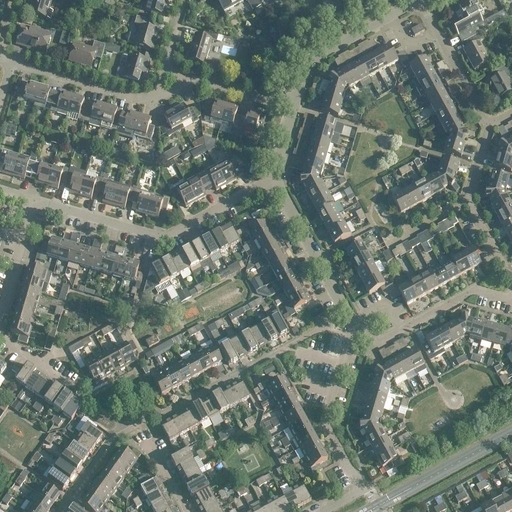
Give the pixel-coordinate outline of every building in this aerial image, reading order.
[(60,0),(32,0),(34,0),(30,14),(50,20),(52,11),(48,10),(50,0),(59,0),(60,0)] [(149,0),(146,11),(164,16),(167,5),(165,4),(166,0),(149,0)] [(246,0),(252,11),(261,6),(257,0),(216,0),(219,5),(221,4),(224,11),(223,12),(226,16),(224,12),(245,0),(246,0)] [(466,42),(480,34),(508,18),(504,11),(481,24),(477,17),(484,14),(480,7),(478,9),(472,0),(470,0),(458,7),(460,10),(459,11),(462,17),(458,19),(462,25),(454,29),(458,37),(461,35),(465,42),(466,42)] [(313,13),(308,16),(312,23),(317,20),(313,13)] [(151,50),(157,31),(147,28),(149,21),(137,17),(134,25),(140,27),(135,45),(151,50)] [(421,25),(414,29),(411,31),(414,37),(424,32),(421,25)] [(22,27),(17,44),(29,48),(29,47),(35,50),(35,51),(45,54),(50,35),(22,27)] [(187,59),(204,64),(211,40),(216,42),(218,35),(205,31),(203,37),(195,35),(192,45),(193,46),(192,49),(190,49),(187,59)] [(63,33),(59,45),(66,47),(69,35),(63,33)] [(483,40),(480,34),(466,42),(469,47),(464,50),(470,60),(469,61),(474,71),(486,65),(482,57),(486,54),(479,42),(483,40)] [(74,45),(69,62),(91,68),(94,58),(101,60),(105,46),(94,43),(92,50),(74,45)] [(389,47),(379,52),(388,67),(397,62),(389,47)] [(388,67),(379,52),(370,57),(378,73),(388,67)] [(129,57),(123,76),(139,81),(141,73),(146,75),(151,58),(140,55),(139,60),(129,57)] [(378,73),(370,57),(360,62),(369,78),(378,73)] [(430,68),(425,58),(409,67),(415,77),(430,68)] [(369,78),(360,62),(351,67),(359,83),(362,88),(372,83),(369,78)] [(505,65),(490,74),(494,80),(490,82),(499,99),(500,99),(500,98),(511,91),(511,89),(507,80),(511,77),(505,65)] [(359,83),(351,67),(339,73),(340,75),(341,75),(348,88),(347,88),(348,89),(359,83)] [(435,78),(430,68),(415,77),(420,86),(435,78)] [(331,83),(329,89),(343,94),(343,93),(344,90),(347,88),(348,88),(341,75),(340,75),(334,78),(327,72),(324,77),(331,83)] [(441,87),(435,78),(420,86),(416,89),(421,98),(425,96),(441,87)] [(24,100),(34,103),(35,103),(40,86),(28,83),(26,90),(21,89),(17,102),(23,104),(24,100)] [(51,90),(40,86),(35,103),(34,103),(33,107),(50,112),(54,99),(49,97),(51,90)] [(446,97),(441,87),(425,96),(430,105),(446,97)] [(327,89),(324,101),(341,106),(344,94),(343,93),(343,94),(329,89),(327,89)] [(62,93),(60,100),(54,99),(50,112),(56,114),(67,117),(68,113),(73,96),(62,93)] [(84,99),(73,96),(68,113),(79,116),(77,120),(84,122),(87,108),(82,107),(84,99)] [(451,106),(446,97),(430,105),(435,115),(451,106)] [(341,106),(324,101),(321,112),(338,117),(341,106)] [(211,119),(222,122),(227,105),(215,102),(213,109),(208,108),(204,121),(210,123),(211,119)] [(93,110),(87,108),(84,122),(90,124),(89,126),(100,129),(100,128),(106,106),(95,103),(93,110)] [(183,105),(173,110),(181,126),(191,121),(193,124),(199,121),(192,109),(187,111),(183,105)] [(238,108),(227,105),(222,122),(221,126),(237,131),(241,117),(236,116),(238,108)] [(118,109),(106,106),(100,128),(111,131),(112,130),(117,132),(121,118),(115,116),(118,109)] [(456,116),(451,106),(435,115),(441,124),(456,116)] [(166,123),(161,125),(168,138),(174,135),(183,129),(181,126),(173,110),(163,116),(166,123)] [(247,119),(241,117),(237,131),(243,133),(244,129),(255,132),(255,133),(261,135),(264,124),(265,124),(266,122),(264,122),(264,121),(259,120),(260,115),(249,111),(247,119)] [(123,112),(121,118),(117,132),(123,133),(134,137),(135,133),(140,116),(129,112),(128,114),(123,112)] [(465,119),(468,124),(474,120),(471,115),(465,119)] [(151,119),(140,116),(135,133),(134,137),(150,142),(154,128),(149,126),(151,119)] [(462,127),(456,116),(441,124),(447,135),(448,135),(448,134),(461,127),(461,128),(462,127)] [(319,118),(316,129),(333,134),(336,123),(319,118)] [(7,126),(5,133),(14,136),(16,129),(7,126)] [(448,134),(448,135),(450,138),(449,141),(449,142),(462,146),(462,145),(464,139),(474,138),(474,133),(464,134),(461,128),(461,127),(448,134)] [(333,134),(316,129),(313,139),(330,144),(333,134)] [(214,141),(203,138),(204,145),(212,148),(214,141)] [(330,144),(313,139),(310,149),(327,154),(327,152),(330,144)] [(501,149),(499,156),(499,157),(511,160),(511,144),(511,142),(510,142),(504,145),(497,139),(493,143),(501,149)] [(447,141),(444,153),(461,158),(464,146),(462,145),(462,146),(449,142),(449,141),(447,141)] [(204,146),(198,149),(202,155),(207,152),(204,146)] [(327,154),(310,149),(309,152),(307,160),(324,165),(327,154)] [(2,174),(13,177),(19,156),(2,151),(0,158),(0,165),(4,166),(2,174)] [(187,153),(181,156),(183,161),(190,157),(187,153)] [(165,154),(159,157),(163,163),(169,160),(165,154)] [(36,161),(19,156),(13,177),(24,180),(26,173),(32,174),(36,161)] [(497,156),(493,168),(511,173),(511,167),(511,160),(499,157),(499,156),(497,156)] [(118,158),(116,163),(124,166),(126,160),(118,158)] [(231,158),(226,161),(216,166),(226,186),(237,180),(233,173),(238,170),(231,158)] [(438,171),(440,172),(454,176),(455,177),(459,164),(442,159),(438,171)] [(324,165),(307,160),(303,172),(305,172),(319,176),(318,176),(320,177),(324,165)] [(42,162),(36,161),(32,174),(37,176),(35,183),(46,187),(51,170),(41,166),(42,162)] [(226,186),(216,166),(201,175),(207,187),(212,184),(216,191),(226,186)] [(62,173),(51,170),(46,187),(58,190),(60,183),(65,184),(69,170),(63,169),(62,173)] [(70,169),(69,170),(65,184),(71,186),(69,193),(80,196),(87,174),(70,169)] [(305,172),(303,179),(293,180),(294,185),(303,184),(307,190),(307,191),(319,184),(317,180),(318,176),(319,176),(305,172)] [(440,172),(439,175),(436,177),(435,177),(442,190),(449,186),(456,192),(459,188),(452,183),(454,176),(440,172)] [(97,177),(87,174),(80,196),(91,200),(93,192),(99,194),(103,180),(97,179),(97,177)] [(488,186),(490,186),(504,190),(505,191),(509,179),(492,174),(488,186)] [(207,187),(201,175),(185,183),(196,202),(206,197),(202,190),(207,187)] [(435,176),(424,182),(432,197),(443,191),(442,190),(435,177),(436,177),(435,176)] [(119,185),(103,180),(99,194),(104,196),(102,203),(113,206),(119,185)] [(432,197),(424,182),(413,188),(422,203),(432,197)] [(196,202),(185,183),(170,192),(177,204),(182,201),(186,208),(196,202)] [(321,183),(319,184),(307,191),(307,190),(305,191),(311,202),(327,194),(321,183)] [(136,190),(119,185),(113,206),(124,209),(127,202),(132,204),(136,190)] [(490,186),(488,193),(478,194),(479,199),(488,198),(492,204),(492,205),(505,198),(504,198),(503,194),(504,190),(490,186)] [(422,203),(413,188),(403,193),(411,209),(422,203)] [(153,195),(136,190),(132,204),(138,205),(135,213),(147,216),(152,199),(153,195)] [(411,209),(403,193),(392,199),(400,215),(411,209)] [(333,204),(327,194),(311,202),(317,213),(333,204)] [(506,197),(504,198),(505,198),(492,205),(492,204),(490,205),(496,216),(511,208),(506,197)] [(162,202),(152,199),(147,216),(158,219),(160,212),(166,213),(170,200),(164,198),(162,202)] [(338,215),(333,204),(317,213),(323,223),(338,215)] [(511,221),(511,208),(496,216),(502,227),(511,221)] [(344,225),(338,215),(323,223),(329,234),(344,225)] [(258,226),(255,220),(247,225),(248,226),(255,241),(272,231),(267,221),(258,226)] [(511,235),(511,221),(502,227),(508,237),(511,235)] [(350,236),(344,225),(329,234),(334,245),(350,236)] [(230,226),(220,232),(229,248),(239,243),(230,226)] [(278,241),(272,231),(255,241),(261,251),(278,241)] [(229,248),(220,232),(210,237),(219,254),(229,248)] [(219,254),(210,237),(200,243),(209,259),(219,254)] [(49,247),(43,246),(40,255),(57,260),(63,242),(51,238),(49,247)] [(342,247),(351,263),(367,254),(361,244),(357,246),(354,240),(342,247)] [(283,251),(278,241),(261,251),(266,261),(283,251)] [(74,245),(63,242),(57,260),(68,263),(74,245)] [(209,259),(200,243),(190,248),(199,265),(209,259)] [(85,248),(74,245),(68,263),(79,266),(85,248)] [(96,251),(85,248),(79,266),(90,269),(96,251)] [(199,265),(190,248),(180,254),(189,270),(199,265)] [(472,250),(461,256),(470,271),(481,265),(472,250)] [(107,254),(96,251),(90,269),(101,273),(107,254)] [(289,261),(283,251),(266,261),(272,271),(289,261)] [(118,258),(107,254),(101,273),(112,276),(118,258)] [(189,270),(180,254),(170,259),(179,276),(189,270)] [(373,265),(367,254),(351,263),(357,274),(373,265)] [(470,271),(461,256),(451,261),(460,277),(470,271)] [(128,261),(118,258),(112,276),(123,279),(128,261)] [(179,276),(170,259),(160,265),(169,281),(179,276)] [(139,264),(128,261),(123,279),(141,284),(143,275),(137,273),(139,264)] [(294,271),(289,261),(272,271),(277,281),(294,271)] [(460,277),(451,261),(440,267),(449,283),(460,277)] [(172,287),(169,281),(160,265),(150,270),(153,276),(147,279),(149,282),(145,284),(142,295),(153,289),(153,290),(155,289),(158,294),(172,287)] [(378,275),(373,265),(357,274),(363,284),(378,275)] [(48,273),(29,267),(26,279),(44,284),(48,273)] [(449,283),(440,267),(430,273),(438,289),(449,283)] [(300,281),(294,271),(277,281),(283,291),(300,281)] [(438,289),(430,273),(419,279),(428,294),(438,289)] [(384,286),(378,275),(363,284),(369,295),(384,286)] [(264,287),(259,277),(250,282),(256,292),(264,287)] [(44,284),(26,279),(23,290),(41,295),(44,284)] [(428,294),(419,279),(409,284),(417,300),(428,294)] [(305,291),(300,281),(283,291),(288,301),(305,291)] [(417,300),(409,284),(398,290),(400,294),(407,306),(417,300)] [(186,289),(176,294),(181,303),(190,297),(186,289)] [(41,295),(23,290),(20,301),(38,306),(41,295)] [(400,294),(398,290),(396,291),(389,295),(391,299),(400,294)] [(311,302),(305,291),(288,301),(297,317),(305,312),(302,306),(311,302)] [(122,301),(121,304),(131,307),(133,301),(126,299),(122,301)] [(38,306),(20,301),(17,312),(35,317),(38,306)] [(462,321),(456,325),(455,325),(462,337),(466,335),(469,336),(470,336),(474,323),(473,323),(467,321),(466,311),(461,312),(462,321)] [(35,317),(17,312),(13,322),(32,328),(35,317)] [(280,316),(269,322),(278,339),(289,333),(283,322),(280,316)] [(474,321),(473,323),(474,323),(470,336),(469,336),(469,338),(481,341),(486,325),(474,321)] [(32,328),(13,322),(10,333),(19,336),(17,343),(27,345),(32,328)] [(278,339),(269,322),(259,327),(268,344),(278,339)] [(122,326),(115,323),(104,329),(107,335),(123,326),(122,326)] [(455,323),(444,329),(452,345),(463,339),(462,337),(455,325),(456,325),(455,323)] [(498,328),(486,325),(481,341),(493,345),(498,328)] [(268,344),(259,327),(249,333),(259,349),(268,344)] [(510,331),(498,328),(493,345),(505,348),(505,347),(509,333),(510,331)] [(452,345),(444,329),(434,334),(443,350),(452,345)] [(259,349),(249,333),(239,338),(248,355),(259,349)] [(445,353),(443,350),(434,334),(425,339),(427,344),(421,347),(429,362),(445,353)] [(54,339),(48,337),(45,350),(50,352),(54,339)] [(155,337),(145,342),(149,348),(158,343),(155,337)] [(248,355),(239,338),(229,344),(239,360),(248,355)] [(87,346),(84,340),(80,342),(81,343),(69,349),(72,355),(87,346)] [(132,342),(116,351),(125,368),(135,362),(131,354),(137,351),(132,342)] [(239,360),(229,344),(219,349),(228,366),(239,360)] [(213,346),(202,351),(211,368),(222,363),(213,346)] [(426,370),(415,350),(406,356),(414,371),(416,375),(426,370)] [(125,368),(116,351),(106,356),(115,373),(125,368)] [(211,368),(202,351),(192,357),(202,374),(211,368)] [(115,373),(106,356),(96,362),(105,379),(115,373)] [(414,371),(406,356),(396,361),(405,376),(414,371)] [(202,374),(192,357),(182,362),(192,379),(202,374)] [(405,376),(396,361),(385,367),(386,368),(393,381),(394,382),(405,376)] [(105,379),(96,362),(80,371),(85,379),(91,376),(95,384),(105,379)] [(192,379),(182,362),(172,368),(182,385),(192,379)] [(36,372),(26,365),(15,381),(25,387),(36,372)] [(271,365),(262,370),(265,376),(274,371),(271,365)] [(376,376),(374,382),(374,383),(388,387),(388,386),(389,383),(393,381),(386,368),(380,372),(373,366),(369,370),(376,376)] [(182,385),(172,368),(162,374),(171,390),(182,385)] [(45,378),(36,372),(25,387),(34,394),(45,378)] [(171,390),(162,374),(146,382),(151,391),(157,388),(161,396),(171,390)] [(54,385),(45,378),(34,394),(43,401),(54,385)] [(275,385),(272,379),(258,386),(259,388),(261,392),(266,389),(272,399),(289,390),(283,380),(275,385)] [(250,398),(241,382),(230,387),(240,404),(250,398)] [(373,382),(369,394),(386,399),(390,387),(388,386),(388,387),(374,383),(374,382),(373,382)] [(63,392),(54,385),(43,401),(52,407),(63,392)] [(240,404),(230,387),(220,393),(230,409),(240,404)] [(294,400),(289,390),(272,399),(277,409),(294,400)] [(73,398),(63,392),(52,407),(62,414),(73,398)] [(230,409),(220,393),(210,398),(219,415),(230,409)] [(386,399),(369,394),(366,405),(383,410),(386,399)] [(82,405),(73,398),(62,414),(71,421),(77,412),(82,405)] [(219,415),(210,398),(200,404),(209,420),(219,415)] [(300,410),(294,400),(277,409),(283,419),(300,410)] [(209,420),(200,404),(190,409),(199,426),(209,420)] [(383,410),(366,405),(362,417),(364,418),(378,422),(379,422),(383,410)] [(199,426),(190,409),(180,415),(189,431),(199,426)] [(305,420),(300,410),(283,419),(288,429),(305,420)] [(189,431),(180,415),(170,420),(179,437),(189,431)] [(364,418),(362,425),(353,426),(353,431),(363,430),(366,436),(379,429),(377,425),(378,422),(364,418)] [(179,437),(170,420),(160,426),(169,442),(179,437)] [(311,430),(305,420),(288,429),(294,439),(311,430)] [(87,424),(80,434),(96,445),(103,436),(87,424)] [(380,428),(379,429),(366,436),(365,437),(371,448),(386,439),(380,428)] [(316,440),(311,430),(294,439),(299,449),(316,440)] [(411,439),(408,433),(397,439),(400,445),(405,442),(411,439)] [(96,445),(80,434),(73,443),(89,455),(96,445)] [(392,450),(386,439),(371,448),(376,458),(392,450)] [(322,450),(316,440),(299,449),(305,459),(322,450)] [(89,455),(73,443),(67,453),(82,464),(89,455)] [(122,449),(115,459),(130,470),(141,455),(133,450),(129,455),(122,449)] [(170,459),(176,469),(192,460),(187,450),(170,459)] [(327,461),(322,450),(305,459),(314,475),(322,470),(319,465),(327,461)] [(398,460),(392,450),(376,458),(382,469),(383,468),(386,474),(395,469),(392,464),(398,460)] [(82,464),(67,453),(60,462),(76,473),(82,464)] [(130,470),(115,459),(108,468),(124,479),(130,470)] [(198,470),(192,460),(176,469),(181,479),(198,470)] [(76,473),(60,462),(54,471),(69,483),(76,473)] [(43,478),(47,481),(63,492),(69,483),(54,471),(49,468),(43,478)] [(124,479),(108,468),(102,477),(117,488),(124,479)] [(203,480),(198,470),(181,479),(187,489),(203,480)] [(117,488),(102,477),(95,487),(111,498),(117,488)] [(140,488),(146,499),(163,490),(157,479),(140,488)] [(209,490),(203,480),(187,489),(192,499),(209,490)] [(311,501),(302,484),(291,490),(301,507),(311,501)] [(60,496),(44,485),(38,494),(53,505),(60,496)] [(455,488),(459,495),(464,493),(460,486),(455,488)] [(111,498),(95,487),(89,496),(104,507),(111,498)] [(168,500),(163,490),(146,499),(152,509),(168,500)] [(214,500),(209,490),(192,499),(198,509),(214,500)] [(291,511),(301,507),(291,490),(281,496),(290,511),(291,511)] [(510,511),(511,511),(511,492),(501,497),(509,511),(510,511)] [(48,511),(53,505),(38,494),(31,504),(42,511),(48,511)] [(100,511),(104,507),(89,496),(82,505),(90,511),(100,511)] [(290,511),(281,496),(271,501),(277,511),(290,511)] [(509,511),(501,497),(491,503),(495,511),(509,511)] [(169,511),(174,510),(168,500),(152,509),(153,511),(169,511)] [(216,511),(220,510),(214,500),(198,509),(199,511),(216,511)] [(277,511),(271,501),(261,507),(264,511),(277,511)] [(495,511),(491,503),(480,509),(481,511),(495,511)]
